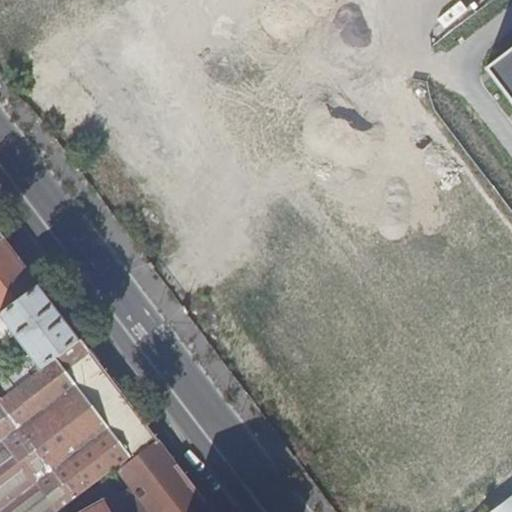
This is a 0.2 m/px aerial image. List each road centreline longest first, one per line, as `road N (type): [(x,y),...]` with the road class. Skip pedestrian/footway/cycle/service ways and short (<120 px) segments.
road 1 (primary): [(0,181),(252,511)]
road 2 (residential): [(138,301),(389,105)]
road 3 (residential): [(389,105),(511,248)]
road 4 (residential): [(511,13),(389,105)]
road 5 (residential): [(330,0),(389,105)]
